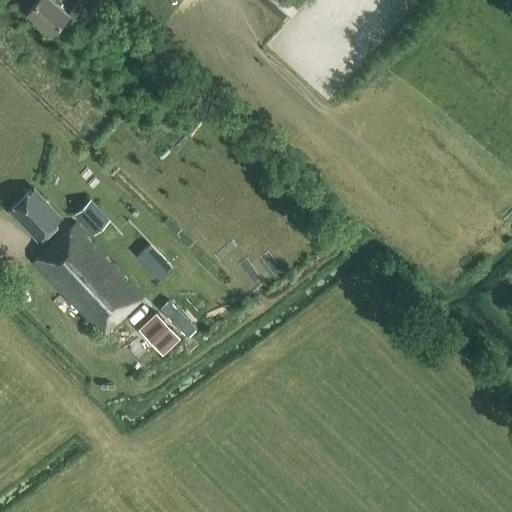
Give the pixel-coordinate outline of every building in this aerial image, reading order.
[(68,14),(51,0),(38,0),(27,12),(52,34),(59,25),(69,34),(76,26),(84,34),(97,19),(78,2),(68,14)] [(37,240),(61,218),(33,188),(10,210),(37,240)] [(94,234),(109,220),(90,200),(75,213),(94,234)] [(103,335),(144,297),(75,223),(33,261),(103,335)] [(149,243),(136,255),(160,281),(174,268),(149,243)] [(187,335),(196,326),(170,297),(160,306),(187,335)]
